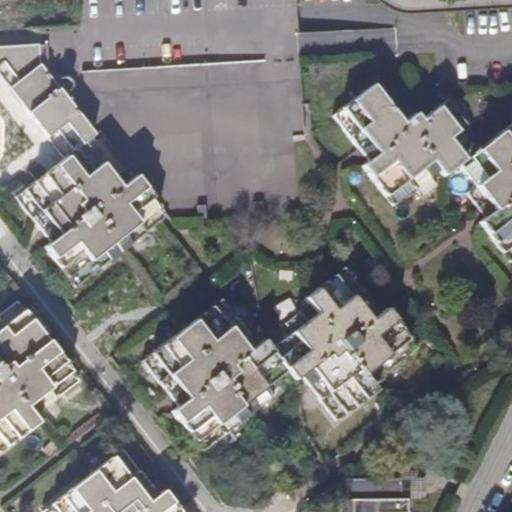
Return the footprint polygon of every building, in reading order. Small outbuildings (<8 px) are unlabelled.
[(74,288),(120,253),(164,220),(167,218),(98,131),(93,135),(50,80),(47,46),(0,47),(0,80),(62,160),(44,173),(37,164),(27,173),(34,181),(23,189),(17,180),(6,188),(49,243),(42,249),(74,288)] [(332,117),(360,154),(363,159),(366,163),(361,167),(393,208),(438,173),(443,178),(457,167),(473,188),(465,194),(484,218),(478,223),(510,264),(511,262),(511,124),(464,160),(449,140),(457,133),(437,107),(421,121),(414,113),(402,124),(372,86),(332,117)] [(221,301),(150,355),(185,400),(169,413),(201,453),(272,398),(265,389),(286,373),(293,382),(298,378),(334,423),(375,392),(370,386),(415,350),(385,310),(379,315),(343,269),(278,319),(290,333),(269,350),(261,341),(256,346),(221,301)] [(0,453),(38,424),(34,419),(78,384),(24,311),(3,327),(0,323),(0,453)] [(157,496),(121,451),(82,482),(43,511),(178,511),(163,492),(157,496)] [(256,511),(282,493),(269,480),(229,511),(238,511),(256,511)] [(342,480),(341,500),(400,500),(400,480),(342,480)] [(409,511),(410,500),(400,500),(341,500),(341,511),(409,511)]
